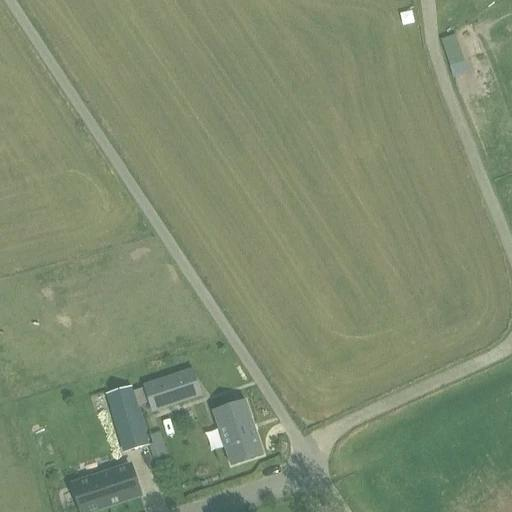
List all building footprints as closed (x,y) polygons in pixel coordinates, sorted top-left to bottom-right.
[(226,259),(209,268),(219,287),(236,279),(226,259)] [(143,386),(152,413),(202,396),(201,393),(200,394),(184,373),(143,386)] [(146,436),(131,388),(107,395),(121,444),(146,436)] [(263,456),(245,401),(213,411),(219,431),(223,430),(228,446),(225,447),(231,466),(263,456)] [(0,498),(25,501),(29,457),(0,454),(0,498)] [(92,511),(140,496),(130,466),(73,485),(81,511),(92,511)]
